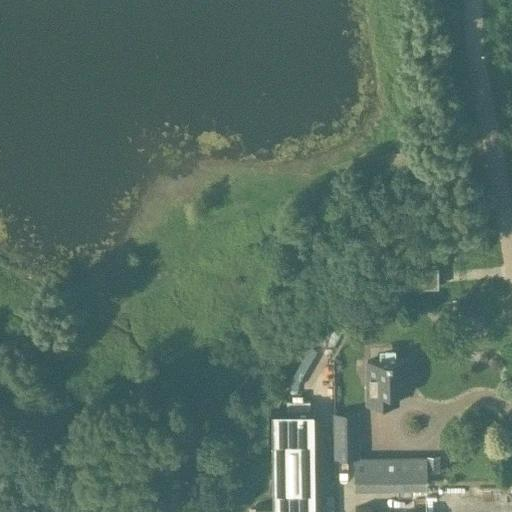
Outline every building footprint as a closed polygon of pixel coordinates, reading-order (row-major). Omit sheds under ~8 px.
[(398,262),(398,286),(438,286),(438,262),(398,262)] [(368,361),(368,401),(397,400),(397,388),(411,388),(410,356),(396,356),(395,348),(380,348),(380,361),(368,361)] [(314,511),(314,410),(272,410),(272,505),(255,505),(255,511),(314,511)] [(355,428),(334,428),(334,450),(335,457),(354,457),(356,457),(355,450),(355,428)] [(356,457),(354,457),(354,458),(354,485),(427,484),(427,483),(427,469),(427,456),(356,457)]
